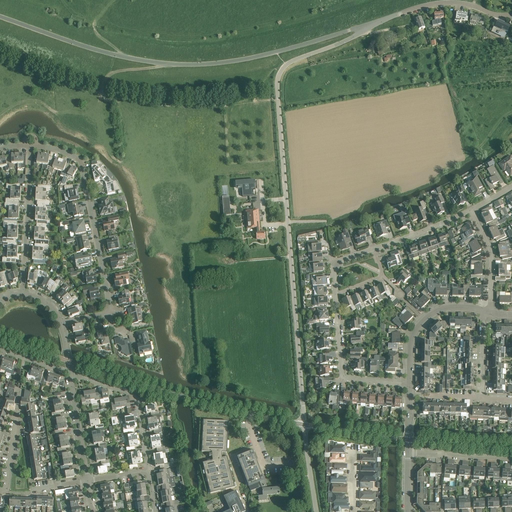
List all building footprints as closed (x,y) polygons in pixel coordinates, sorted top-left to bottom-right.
[(442,12),(439,12),(437,13),(434,13),(435,20),(435,21),(432,22),(432,25),(433,27),(437,26),(441,26),(441,25),(440,21),(439,19),(443,19),(442,12)] [(456,12),(456,13),(454,21),(461,22),(461,21),(467,22),(468,18),(467,18),(467,14),(456,12)] [(485,17),(471,15),(470,22),(470,24),(474,25),(474,23),(483,25),(485,17)] [(423,24),(421,17),(415,19),(417,26),(419,30),(425,28),(423,24)] [(506,32),(507,33),(510,26),(498,21),(495,27),(494,29),(498,31),(497,34),(504,37),(506,32)] [(17,154),(17,164),(21,164),(22,168),(26,168),(26,155),(23,155),(23,153),(17,154)] [(11,155),(8,155),(10,171),(10,170),(10,169),(14,169),(13,164),(17,164),(17,154),(11,154),(11,155)] [(38,155),(34,155),(34,168),(38,169),(38,164),(42,164),(44,154),(38,154),(38,155)] [(49,155),(44,154),(42,164),(46,165),(46,170),(49,170),(49,172),(52,157),(49,157),(49,155)] [(6,171),(10,171),(8,155),(8,157),(5,158),(5,156),(0,157),(0,161),(1,167),(5,167),(6,171)] [(503,171),(505,170),(510,176),(511,174),(511,157),(510,156),(499,164),(503,171)] [(53,157),(52,157),(49,172),(53,173),(54,169),(58,170),(61,160),(55,158),(55,160),(52,159),(53,157)] [(60,176),(64,177),(69,165),(66,163),(67,162),(61,160),(58,170),(62,171),(60,176)] [(77,169),(72,166),(71,168),(68,167),(69,165),(64,177),(61,182),(60,186),(64,186),(66,185),(66,182),(69,176),(73,178),(77,169)] [(91,166),(92,172),(94,182),(102,180),(106,184),(105,184),(107,194),(115,193),(113,181),(112,181),(107,176),(106,176),(105,172),(104,172),(97,165),(91,166)] [(491,177),(484,180),(490,189),(494,186),(493,185),(499,182),(498,181),(501,179),(493,166),(492,166),(487,169),(491,177)] [(463,185),(463,186),(464,189),(465,189),(467,188),(467,187),(468,187),(474,198),(481,194),(478,189),(482,187),(477,177),(476,176),(474,177),(472,178),(473,180),(466,184),(466,185),(466,184),(465,184),(463,185)] [(242,191),(242,197),(252,196),(252,190),(255,190),(255,180),(239,181),(238,181),(238,188),(238,189),(240,188),(242,188),(242,191)] [(6,183),(6,188),(11,190),(10,194),(20,194),(21,194),(21,192),(21,188),(20,188),(20,184),(6,183)] [(36,193),(36,195),(46,195),(46,191),(51,190),(51,186),(46,185),(38,185),(37,189),(36,189),(36,193)] [(73,185),(66,185),(64,186),(65,191),(67,190),(69,201),(79,199),(76,188),(73,189),(73,185)] [(457,206),(460,204),(461,205),(462,205),(463,205),(463,204),(464,204),(464,203),(464,202),(465,202),(463,197),(461,198),(459,194),(460,193),(464,191),(461,185),(457,187),(459,190),(451,194),(454,199),(451,200),(453,204),(456,203),(457,206)] [(5,199),(5,203),(19,204),(19,200),(20,200),(21,196),(21,194),(20,194),(10,194),(10,198),(5,199)] [(36,197),(35,201),(37,201),(37,205),(51,205),(50,205),(50,201),(46,199),(46,195),(36,195),(36,197)] [(437,215),(439,214),(440,215),(442,214),(442,213),(444,212),(441,204),(444,203),(441,196),(435,199),(437,203),(431,205),(434,212),(435,211),(437,215)] [(108,198),(100,199),(101,205),(98,206),(100,215),(105,214),(105,215),(114,213),(113,208),(112,202),(109,203),(108,198)] [(418,218),(420,222),(427,220),(423,209),(426,208),(423,201),(420,202),(422,208),(415,210),(416,214),(416,215),(416,214),(411,216),(413,221),(418,219),(417,218),(418,218)] [(4,203),(4,208),(9,209),(9,213),(18,214),(19,214),(19,212),(19,208),(18,208),(18,204),(19,204),(5,203),(4,203)] [(77,203),(67,205),(69,213),(73,212),(74,217),(83,215),(81,207),(78,207),(77,203)] [(35,213),(35,215),(36,215),(46,215),(46,211),(51,210),(51,205),(37,205),(37,209),(36,209),(35,213)] [(481,214),(484,219),(491,216),(488,211),(492,209),(490,206),(481,211),(483,213),(481,214)] [(258,210),(246,211),(247,229),(256,228),(256,232),(256,239),(265,239),(264,231),(260,232),(259,228),(260,228),(258,210)] [(401,213),(393,216),(395,220),(396,220),(400,230),(407,227),(405,223),(406,223),(407,224),(410,223),(408,217),(407,215),(408,215),(407,211),(402,213),(401,213)] [(4,218),(3,223),(17,224),(17,220),(19,220),(19,216),(19,214),(18,214),(9,213),(8,217),(4,218)] [(35,217),(35,220),(37,221),(36,225),(50,225),(50,221),(45,219),(46,215),(36,215),(35,215),(35,217)] [(108,221),(103,223),(105,231),(114,229),(113,224),(114,224),(116,222),(115,222),(118,221),(118,219),(117,216),(108,218),(108,221)] [(489,226),(498,222),(496,219),(493,221),(491,216),(484,219),(486,224),(488,224),(489,226)] [(386,220),(382,222),(383,225),(375,228),(377,233),(376,233),(378,237),(387,234),(385,228),(388,227),(386,220)] [(84,222),(73,224),(74,227),(73,227),(74,231),(75,234),(86,232),(85,229),(86,229),(85,225),(84,225),(84,222)] [(499,225),(498,222),(489,226),(490,228),(488,229),(491,234),(498,231),(496,226),(499,225)] [(3,223),(3,227),(8,229),(8,233),(17,233),(18,233),(18,231),(18,228),(17,227),(17,224),(3,223)] [(461,229),(464,234),(471,230),(468,225),(467,226),(465,223),(456,228),(458,231),(461,229)] [(34,232),(34,234),(35,234),(44,235),(45,231),(50,230),(50,225),(36,225),(36,228),(35,228),(34,232)] [(337,241),(336,241),(337,245),(339,244),(341,250),(349,247),(348,243),(351,242),(350,240),(347,232),(346,229),(343,230),(344,234),(339,236),(339,238),(336,239),(337,241)] [(366,241),(364,238),(366,238),(370,237),(367,229),(364,231),(363,229),(357,232),(358,234),(354,236),(355,240),(356,240),(358,244),(366,241)] [(502,229),(498,231),(491,234),(494,239),(495,239),(496,241),(505,237),(502,229)] [(471,230),(464,234),(461,235),(463,240),(461,241),(462,244),(473,239),(472,236),(473,235),(471,230)] [(2,238),(2,243),(17,243),(16,243),(16,239),(17,239),(18,235),(18,233),(17,233),(8,233),(7,237),(2,238)] [(438,238),(435,239),(438,248),(448,245),(444,233),(438,236),(438,238)] [(34,236),(34,240),(35,240),(35,244),(34,244),(48,245),(49,241),(44,239),(44,235),(35,234),(34,234),(34,236)] [(116,235),(109,237),(109,240),(107,241),(108,250),(119,248),(117,239),(116,239),(116,235)] [(439,248),(438,248),(435,239),(435,237),(434,238),(434,237),(433,237),(432,237),(431,238),(431,239),(428,240),(429,242),(426,243),(429,252),(439,248)] [(87,238),(77,240),(78,247),(75,247),(76,253),(80,252),(80,251),(90,249),(87,238)] [(473,239),(462,244),(461,245),(462,247),(465,246),(469,244),(471,249),(478,245),(476,240),(474,241),(473,239)] [(308,252),(322,251),(321,244),(320,244),(320,241),(307,242),(308,247),(309,252),(308,252)] [(419,256),(429,252),(426,243),(425,241),(418,243),(419,246),(416,247),(419,256)] [(498,246),(499,252),(506,250),(510,249),(509,241),(499,243),(499,246),(498,246)] [(1,243),(0,245),(3,245),(3,247),(7,249),(7,253),(17,253),(18,251),(18,247),(16,247),(17,243),(2,243),(1,243)] [(33,252),(32,254),(33,254),(43,255),(43,250),(48,249),(48,245),(34,244),(34,248),(33,248),(33,252)] [(419,256),(416,247),(415,245),(409,247),(409,249),(406,250),(409,260),(419,256)] [(473,253),(470,254),(472,258),(480,254),(479,251),(481,250),(480,248),(480,247),(480,246),(479,246),(478,246),(478,245),(471,249),(473,253)] [(507,255),(506,250),(499,252),(500,257),(502,257),(502,260),(511,258),(511,255),(507,255)] [(322,251),(308,252),(308,257),(312,256),(313,262),(309,262),(322,261),(322,254),(321,254),(321,251),(322,251)] [(391,257),(386,258),(388,264),(387,264),(389,269),(398,266),(400,265),(401,264),(398,254),(399,254),(398,251),(390,253),(391,257)] [(2,258),(2,262),(15,263),(16,259),(17,259),(17,255),(17,253),(7,253),(7,257),(2,258)] [(118,258),(110,260),(112,269),(123,267),(122,260),(126,260),(124,253),(117,255),(118,258)] [(32,256),(32,260),(34,260),(33,264),(43,265),(47,265),(47,260),(42,259),(43,255),(33,254),(32,254),(32,256)] [(91,261),(92,261),(91,255),(89,256),(82,257),(82,254),(74,256),(77,268),(92,265),(91,261)] [(471,265),(471,270),(474,270),(482,270),(482,269),(483,269),(483,267),(483,266),(482,266),(482,264),(480,264),(480,261),(480,257),(472,260),(472,261),(471,261),(471,264),(471,265)] [(322,261),(309,262),(309,267),(313,266),(313,272),(323,271),(323,270),(324,270),(324,268),(323,268),(323,264),(322,264),(321,261),(322,261)] [(498,265),(498,271),(506,271),(506,265),(510,265),(510,262),(500,262),(500,265),(498,265)] [(407,272),(405,269),(398,276),(400,278),(397,281),(399,283),(401,281),(403,283),(410,277),(406,272),(407,272)] [(33,275),(28,274),(27,284),(33,285),(34,284),(37,284),(38,277),(40,277),(42,271),(35,270),(33,275)] [(95,275),(92,276),(91,270),(82,272),(84,278),(86,278),(87,284),(97,282),(95,275)] [(482,270),(474,270),(474,275),(470,275),(470,278),(480,278),(480,276),(482,276),(482,270)] [(7,271),(3,272),(7,285),(10,284),(11,285),(14,284),(16,283),(15,279),(18,278),(18,271),(14,271),(14,274),(9,275),(7,271)] [(41,286),(40,287),(45,290),(46,289),(50,281),(47,279),(48,274),(42,271),(40,277),(41,278),(38,284),(41,286)] [(500,281),(505,281),(506,279),(510,279),(510,276),(506,276),(506,271),(498,271),(498,276),(500,276),(500,281)] [(127,272),(115,275),(116,278),(114,279),(116,287),(127,285),(125,280),(129,279),(127,272)] [(325,285),(326,285),(326,278),(325,278),(324,275),(311,276),(311,280),(312,280),(313,286),(325,285)] [(46,289),(45,290),(51,293),(51,291),(54,293),(58,285),(60,286),(64,281),(59,278),(54,283),(50,281),(46,289)] [(428,279),(428,289),(430,292),(432,292),(432,295),(435,295),(435,296),(441,297),(441,285),(433,285),(433,279),(428,279)] [(383,300),(381,295),(385,293),(388,297),(391,295),(387,285),(384,287),(383,283),(377,286),(377,287),(378,287),(383,300)] [(56,297),(59,300),(60,302),(68,295),(65,292),(68,288),(65,285),(55,294),(57,296),(56,297)] [(325,285),(313,286),(313,290),(314,290),(314,295),(314,296),(326,295),(327,295),(327,294),(328,293),(328,292),(327,291),(327,288),(325,288),(325,285)] [(441,285),(441,297),(447,297),(447,295),(449,295),(449,285),(441,285)] [(458,297),(458,289),(458,285),(449,285),(449,295),(452,295),(452,297),(458,297)] [(463,289),(458,289),(458,297),(463,297),(463,295),(466,295),(466,285),(463,285),(463,289)] [(474,297),(475,286),(469,286),(469,285),(466,285),(466,295),(469,295),(469,297),(474,297)] [(483,295),(483,286),(475,285),(475,286),(474,297),(480,297),(480,295),(483,295)] [(93,287),(83,289),(84,294),(90,293),(91,299),(100,297),(99,295),(100,295),(99,294),(98,289),(94,290),(93,287)] [(372,299),(377,298),(379,301),(383,300),(378,287),(377,287),(369,290),(372,299)] [(424,296),(420,299),(425,305),(429,301),(428,300),(430,298),(427,295),(429,293),(426,288),(421,293),(424,296)] [(363,303),(368,301),(370,305),(374,303),(372,299),(369,290),(360,294),(363,303)] [(123,297),(118,297),(119,305),(124,304),(124,307),(130,306),(129,306),(129,303),(129,299),(130,299),(129,296),(128,291),(122,292),(123,297)] [(496,292),(496,302),(499,302),(499,304),(505,304),(505,296),(500,296),(500,292),(496,292)] [(354,306),(355,306),(359,305),(361,308),(365,307),(363,303),(360,294),(351,297),(354,306)] [(68,295),(60,302),(64,306),(65,305),(67,308),(77,299),(75,296),(70,298),(68,295)] [(314,295),(313,296),(314,300),(318,300),(318,305),(328,305),(327,298),(326,298),(326,295),(314,296),(314,295)] [(344,305),(345,309),(350,307),(352,310),(356,309),(355,306),(354,306),(351,297),(351,296),(341,299),(343,304),(343,306),(344,305)] [(411,302),(411,303),(418,310),(420,308),(421,309),(425,305),(420,299),(417,297),(413,301),(411,302)] [(69,318),(70,318),(79,314),(78,310),(82,308),(81,304),(83,303),(82,300),(76,303),(77,305),(68,309),(69,312),(67,312),(69,318)] [(130,314),(130,316),(132,324),(134,324),(135,324),(136,325),(136,323),(138,323),(138,322),(143,321),(140,309),(136,309),(135,307),(127,309),(129,315),(130,314)] [(403,316),(409,321),(413,317),(412,316),(414,314),(407,307),(404,309),(407,312),(403,316)] [(319,316),(315,317),(315,321),(328,320),(327,311),(326,308),(317,309),(317,311),(318,312),(319,316)] [(409,321),(403,316),(400,319),(397,316),(392,321),(395,325),(396,324),(399,328),(403,324),(405,325),(409,321)] [(360,319),(359,319),(352,319),(353,323),(347,323),(348,326),(350,326),(351,330),(360,330),(360,325),(361,325),(360,319)] [(466,319),(466,327),(471,327),(471,329),(474,329),(474,322),(471,322),(471,319),(466,319)] [(437,321),(433,325),(439,331),(443,327),(444,328),(447,328),(448,321),(441,321),(439,323),(437,321)] [(324,324),(316,325),(317,331),(319,330),(320,333),(324,333),(324,335),(329,335),(328,327),(324,327),(324,324)] [(82,325),(73,326),(72,327),(73,333),(75,332),(75,335),(89,333),(88,329),(83,329),(82,325)] [(102,325),(94,326),(96,337),(98,337),(99,339),(101,339),(102,344),(109,343),(107,333),(105,334),(105,330),(103,331),(102,325)] [(433,325),(429,328),(431,331),(429,333),(429,338),(436,338),(436,336),(435,335),(439,331),(433,325)] [(493,329),(493,336),(496,336),(496,334),(501,334),(501,326),(496,326),(496,329),(493,329)] [(388,330),(388,333),(392,333),(392,338),(400,339),(400,333),(398,333),(398,330),(388,330)] [(149,343),(146,331),(137,333),(139,344),(137,345),(140,355),(143,354),(143,353),(152,351),(150,342),(149,343)] [(364,336),(364,332),(356,333),(356,336),(350,337),(351,344),(361,343),(360,339),(361,339),(360,336),(364,336)] [(74,339),(75,342),(76,345),(86,343),(85,338),(89,336),(89,333),(75,335),(76,338),(74,339)] [(133,355),(130,340),(124,342),(121,339),(121,338),(114,339),(115,345),(117,345),(121,347),(122,350),(120,352),(127,356),(133,355)] [(388,343),(388,347),(388,349),(392,349),(392,350),(398,350),(398,347),(398,344),(400,344),(400,339),(392,338),(392,344),(388,343)] [(421,341),(421,346),(430,346),(433,347),(433,341),(436,341),(436,338),(429,338),(429,341),(421,341)] [(330,340),(316,341),(317,350),(321,350),(324,350),(324,349),(329,349),(329,346),(332,346),(331,343),(330,343),(330,340)] [(463,340),(463,348),(472,348),(472,343),(470,343),(470,340),(463,340)] [(360,349),(360,350),(350,350),(350,354),(351,354),(351,358),(359,358),(359,354),(360,354),(360,352),(362,352),(362,349),(360,349)] [(386,358),(386,362),(397,362),(398,355),(395,355),(395,352),(389,352),(389,358),(386,358)] [(327,354),(318,355),(318,359),(320,358),(320,364),(329,364),(329,360),(332,360),(332,357),(327,358),(327,354)] [(379,371),(379,361),(380,356),(374,356),(374,360),(370,360),(370,373),(376,373),(376,371),(379,371)] [(421,357),(421,363),(425,363),(425,366),(431,366),(431,363),(430,363),(430,357),(421,357)] [(2,363),(0,362),(0,369),(5,372),(9,360),(4,358),(2,363)] [(13,367),(15,362),(9,360),(5,372),(5,373),(14,376),(16,368),(13,367)] [(364,368),(364,361),(354,361),(353,364),(351,364),(351,367),(354,367),(354,370),(363,371),(363,368),(364,368)] [(386,362),(386,365),(385,365),(385,371),(388,372),(395,372),(395,369),(397,369),(397,362),(386,362)] [(329,370),(328,366),(318,367),(318,373),(320,372),(320,376),(329,375),(329,372),(332,372),(332,369),(329,370)] [(421,368),(421,374),(429,374),(432,374),(433,374),(433,373),(432,373),(433,370),(433,369),(436,369),(436,366),(431,366),(425,366),(425,369),(421,368)] [(26,377),(26,379),(29,380),(29,379),(35,381),(38,370),(33,368),(32,371),(31,373),(28,372),(26,377)] [(38,370),(35,381),(40,383),(43,384),(45,377),(42,376),(43,374),(44,372),(38,370)] [(45,377),(43,384),(46,385),(47,382),(53,384),(55,375),(50,373),(48,378),(45,377)] [(55,375),(53,384),(58,385),(65,388),(64,381),(60,380),(61,377),(55,375)] [(325,378),(314,379),(315,385),(316,385),(316,390),(326,389),(326,384),(328,384),(328,381),(325,381),(325,378)] [(461,381),(461,386),(463,386),(463,389),(469,389),(469,386),(473,386),(473,381),(465,381),(461,381)] [(421,385),(421,390),(424,390),(424,393),(430,393),(430,390),(429,390),(429,385),(421,385)] [(493,385),(493,391),(497,391),(497,394),(503,394),(503,391),(502,391),(502,385),(493,385)] [(6,395),(5,399),(5,400),(9,405),(14,406),(15,397),(13,397),(14,393),(14,390),(9,388),(8,388),(7,392),(6,392),(6,395)] [(348,403),(350,389),(349,392),(345,391),(345,388),(341,388),(340,402),(344,403),(344,402),(348,402),(348,403)] [(350,389),(348,403),(352,403),(352,402),(357,403),(357,404),(358,390),(358,393),(353,392),(354,389),(350,389)] [(22,398),(21,406),(26,407),(30,403),(29,399),(31,395),(32,392),(31,392),(25,390),(24,393),(24,396),(24,398),(22,398)] [(102,393),(99,394),(100,400),(109,399),(107,390),(101,391),(102,393)] [(335,390),(334,393),(329,393),(329,398),(328,399),(327,402),(328,404),(334,405),(334,406),(332,406),(332,410),(337,411),(338,407),(340,391),(335,390)] [(358,390),(357,404),(361,404),(361,403),(365,404),(365,405),(367,391),(367,393),(362,393),(362,390),(358,390)] [(95,391),(89,392),(91,400),(91,402),(96,401),(100,400),(99,394),(96,394),(95,391)] [(374,406),(376,392),(375,392),(375,394),(370,394),(371,391),(367,391),(365,405),(369,405),(369,404),(374,405),(374,406)] [(84,396),(81,397),(82,403),(85,403),(86,405),(91,404),(91,403),(91,402),(91,400),(89,392),(83,393),(84,396)] [(376,392),(374,406),(378,406),(378,405),(382,406),(382,407),(384,393),(384,392),(384,395),(379,395),(379,392),(376,392)] [(384,393),(382,407),(386,407),(386,406),(391,407),(391,408),(393,393),(392,396),(388,396),(388,393),(384,393)] [(393,393),(391,408),(395,408),(395,407),(400,408),(401,397),(396,397),(396,394),(393,393)] [(54,407),(63,406),(63,405),(64,405),(63,401),(62,402),(62,400),(58,400),(57,396),(55,397),(49,398),(49,401),(52,400),(52,402),(53,401),(54,407)] [(132,414),(129,401),(126,401),(125,398),(120,399),(121,408),(126,407),(128,414),(129,414),(132,414)] [(115,403),(111,404),(112,411),(116,410),(116,409),(121,408),(120,399),(114,400),(115,403)] [(0,407),(7,410),(9,405),(5,400),(4,403),(1,402),(0,404),(0,407)] [(420,406),(419,414),(423,414),(423,413),(428,413),(428,404),(426,404),(426,401),(423,401),(423,406),(420,406)] [(146,408),(144,409),(145,412),(146,412),(146,413),(150,413),(152,413),(153,413),(153,416),(159,415),(159,411),(155,412),(154,407),(162,406),(161,402),(156,403),(148,404),(148,407),(145,407),(146,408)] [(30,403),(26,407),(27,413),(35,411),(34,406),(31,406),(30,403)] [(461,416),(461,417),(466,417),(466,418),(469,418),(469,413),(469,410),(470,407),(466,407),(466,405),(461,405),(461,413),(461,416)] [(469,413),(469,418),(477,419),(478,408),(473,407),(472,410),(469,410),(469,413)] [(499,418),(499,421),(508,421),(508,412),(505,412),(505,409),(500,409),(499,418)] [(130,418),(129,414),(128,414),(128,415),(120,416),(120,420),(122,420),(123,425),(126,424),(135,423),(134,422),(136,422),(135,418),(134,419),(134,417),(130,418)] [(148,425),(161,423),(160,418),(161,418),(161,414),(159,415),(153,416),(151,416),(152,419),(147,420),(148,421),(146,422),(147,425),(148,425)] [(202,448),(202,452),(212,452),(212,454),(209,454),(209,457),(212,456),(212,459),(212,461),(202,463),(203,467),(204,467),(206,474),(205,474),(206,478),(207,478),(208,481),(207,481),(209,489),(210,489),(211,493),(210,493),(210,494),(235,488),(235,487),(234,487),(232,483),(233,483),(232,479),(232,476),(231,471),(230,472),(229,469),(230,468),(229,464),(228,464),(227,461),(228,461),(227,457),(226,457),(224,458),(224,453),(226,453),(227,453),(227,449),(226,449),(227,442),(228,434),(227,434),(227,431),(228,431),(228,426),(227,426),(227,422),(228,422),(228,421),(203,420),(203,421),(204,421),(204,425),(203,425),(202,433),(204,433),(203,440),(202,440),(202,444),(203,444),(203,448),(202,448)] [(154,434),(162,432),(162,429),(162,423),(161,423),(148,425),(149,426),(147,426),(148,430),(149,429),(149,431),(153,430),(154,434)] [(160,442),(165,441),(163,435),(162,432),(154,434),(155,437),(150,437),(151,439),(149,439),(150,443),(151,442),(151,443),(160,442)] [(124,434),(121,434),(122,437),(124,437),(125,437),(126,442),(129,442),(138,440),(137,440),(139,439),(138,436),(137,436),(137,435),(130,436),(130,433),(126,433),(124,434)] [(126,442),(127,448),(126,448),(127,451),(129,451),(129,448),(139,446),(138,444),(139,444),(139,441),(138,441),(138,440),(129,442),(126,442)] [(334,443),(334,446),(330,445),(330,451),(330,453),(344,453),(345,453),(345,452),(345,446),(337,446),(337,443),(334,443)] [(154,457),(152,457),(153,460),(154,460),(154,461),(166,459),(165,453),(169,453),(168,449),(165,450),(163,450),(163,453),(153,455),(154,457)] [(127,451),(126,451),(127,460),(129,460),(132,460),(140,458),(140,457),(142,457),(141,454),(140,454),(140,452),(136,453),(135,450),(129,451),(127,451)] [(249,486),(252,485),(256,483),(260,482),(263,481),(264,480),(255,456),(253,451),(237,458),(248,486),(249,486)] [(361,455),(361,461),(376,461),(376,452),(370,452),(370,455),(361,455)] [(338,458),(338,454),(332,454),(332,458),(330,458),(329,458),(329,463),(345,463),(345,458),(339,458),(338,458)] [(132,460),(129,460),(130,466),(129,466),(130,469),(132,469),(132,466),(133,465),(141,464),(141,462),(142,462),(142,459),(141,459),(140,458),(132,460)] [(154,462),(153,462),(154,465),(155,465),(155,467),(160,466),(160,469),(171,467),(171,464),(170,463),(167,464),(168,465),(164,465),(164,464),(167,463),(166,459),(154,461),(154,462)] [(426,465),(421,469),(424,472),(425,471),(430,471),(430,462),(426,462),(426,465)] [(360,466),(360,472),(376,472),(376,464),(371,463),(371,466),(360,466)] [(500,477),(500,480),(507,481),(508,464),(505,464),(505,470),(502,470),(502,476),(502,477),(500,477)] [(160,474),(157,475),(158,480),(166,479),(170,478),(168,469),(166,470),(160,471),(160,474)] [(424,472),(421,469),(417,473),(414,473),(414,477),(424,477),(424,472)] [(360,473),(360,481),(376,482),(376,474),(360,473)] [(338,475),(335,475),(335,477),(331,477),(331,483),(346,483),(346,478),(338,478),(338,475)] [(417,489),(424,489),(424,483),(426,483),(426,477),(424,477),(414,477),(414,479),(417,479),(417,489)] [(166,479),(158,480),(159,486),(162,486),(163,489),(169,488),(172,487),(175,487),(174,484),(171,484),(170,478),(166,479)] [(263,495),(258,496),(259,500),(267,500),(266,495),(280,494),(279,488),(268,489),(266,489),(263,481),(260,482),(261,484),(261,487),(262,487),(262,489),(263,495)] [(137,492),(146,490),(145,484),(141,485),(141,482),(129,484),(130,487),(136,486),(137,492)] [(107,485),(100,486),(101,490),(102,490),(103,494),(111,493),(110,490),(114,490),(113,484),(109,484),(107,485)] [(64,489),(55,491),(55,495),(65,493),(66,501),(70,500),(77,499),(77,495),(78,494),(77,490),(73,490),(72,488),(64,489)] [(163,492),(161,492),(162,498),(171,496),(169,488),(163,489),(163,492)] [(417,489),(417,492),(417,498),(414,498),(414,500),(423,500),(426,500),(426,494),(423,494),(424,489),(417,489)] [(146,490),(137,492),(138,497),(136,497),(137,501),(144,500),(143,496),(147,496),(146,490)] [(236,491),(224,497),(230,510),(225,511),(243,511),(245,511),(236,491)] [(103,494),(102,495),(102,499),(104,499),(105,503),(112,502),(115,502),(113,493),(111,493),(103,494)] [(333,498),(333,503),(348,503),(348,498),(344,498),(344,494),(333,494),(333,498)] [(171,496),(162,498),(163,504),(166,503),(167,506),(179,504),(178,501),(172,502),(171,496)] [(77,499),(70,500),(71,509),(79,508),(78,503),(80,503),(79,498),(77,499)] [(144,500),(137,501),(139,510),(147,508),(146,502),(144,503),(144,500)] [(423,505),(423,500),(414,500),(414,504),(417,504),(421,509),(424,506),(423,505)] [(105,503),(103,504),(104,508),(105,508),(106,511),(107,511),(114,511),(112,502),(105,503)] [(375,503),(360,503),(360,508),(365,508),(368,508),(368,511),(371,511),(371,508),(375,509),(375,503)]
